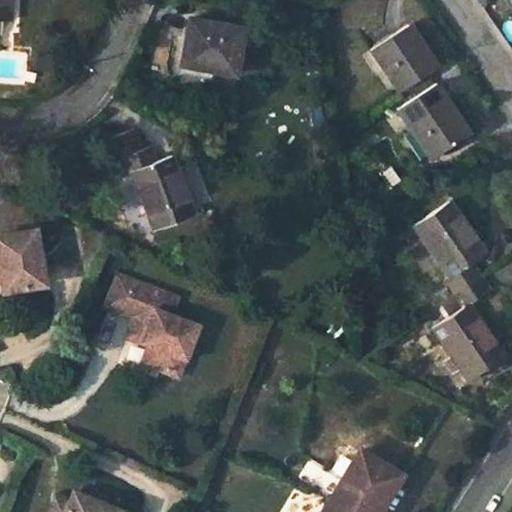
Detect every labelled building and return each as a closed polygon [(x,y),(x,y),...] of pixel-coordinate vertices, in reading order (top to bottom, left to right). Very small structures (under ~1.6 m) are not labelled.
[(0,0),(0,23),(10,24),(10,0),(0,0)] [(398,111),(431,161),(468,136),(426,74),(437,67),(409,25),(372,51),(408,104),(398,111)] [(206,91),(229,92),(233,44),(179,39),(175,83),(207,85),(206,91)] [(113,174),(137,231),(176,214),(151,156),(136,163),(129,147),(120,150),(112,130),(85,142),(94,162),(98,160),(106,177),(113,174)] [(431,328),(467,380),(503,355),(468,304),(489,290),(470,263),(485,253),(448,201),(413,225),(449,277),(442,282),(461,309),(431,328)] [(0,280),(2,291),(43,284),(34,229),(0,234),(0,280)] [(142,362),(177,375),(195,325),(169,315),(176,297),(117,275),(106,305),(135,315),(126,338),(149,344),(142,362)] [(318,511),(366,511),(382,485),(387,488),(397,474),(356,449),(318,511)] [(373,511),(387,488),(382,485),(366,511),(373,511)] [(47,511),(112,511),(99,506),(86,500),(70,493),(64,505),(52,500),(47,511)] [(101,501),(88,495),(86,500),(99,506),(101,501)]
